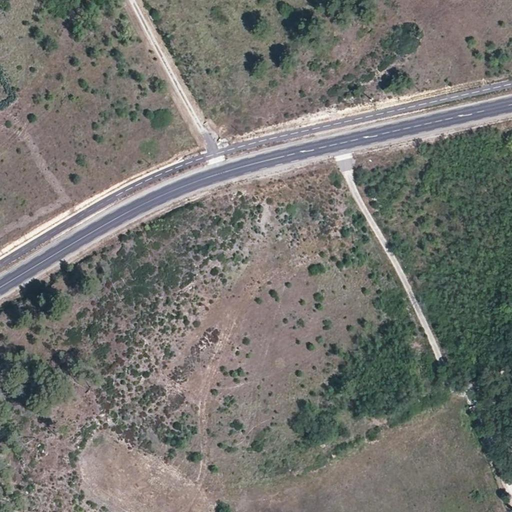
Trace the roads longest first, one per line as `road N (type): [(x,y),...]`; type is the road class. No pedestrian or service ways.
road 1 (tertiary): [(0,285),(93,229),(222,172),(511,104)]
road 2 (track): [(222,172),(132,0)]
